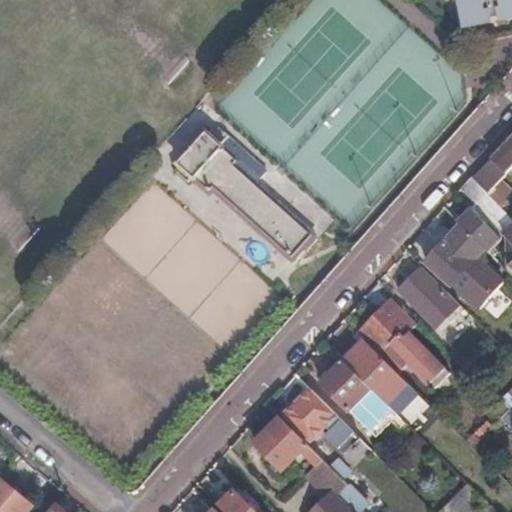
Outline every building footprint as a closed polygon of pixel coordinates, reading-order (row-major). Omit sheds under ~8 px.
[(511,0),(461,0),(464,13),(472,11),(475,27),(496,23),(496,22),(503,21),(504,22),(511,20),(511,0)] [(295,257),(315,236),(237,164),(248,151),(233,137),(226,144),(213,132),(209,136),(207,135),(182,162),(184,163),(179,168),(192,180),(197,175),(213,189),(217,185),(295,257)] [(511,141),(477,178),(490,192),(505,207),(511,198),(511,191),(501,181),(509,173),(511,175),(511,141)] [(477,178),(474,175),(463,188),(480,207),(507,234),(511,239),(511,214),(505,207),(490,192),(477,178)] [(489,249),(491,252),(504,239),(475,212),(464,224),(489,249)] [(433,258),(416,240),(408,250),(426,268),(457,299),(464,306),(468,311),(477,301),(458,282),(489,249),(464,224),(433,258)] [(408,250),(395,264),(412,281),(424,271),(426,268),(408,250)] [(439,329),(464,306),(457,299),(454,302),(424,271),(412,281),(402,291),(439,329)] [(363,330),(359,334),(389,364),(400,374),(410,364),(435,389),(448,375),(408,335),(418,326),(392,301),(366,327),(363,330)] [(511,331),(500,343),(511,355),(511,331)] [(339,355),(344,360),(368,385),(374,379),(377,381),(381,377),(378,374),(383,370),(389,364),(359,334),(339,355)] [(321,382),(350,412),(373,390),(368,385),(344,360),(321,382)] [(389,364),(383,370),(388,375),(394,380),(396,377),(400,374),(389,364)] [(314,441),(339,416),(312,390),(288,414),(314,441)] [(384,422),(395,411),(373,390),(350,412),(368,428),(378,419),(380,421),(384,422)] [(502,419),(511,430),(511,408),(509,412),(502,419)] [(303,452),(317,467),(324,460),(283,418),(258,444),(284,471),(303,452)] [(468,442),(474,447),(492,429),(487,423),(468,442)] [(317,467),(305,478),(328,500),(336,493),(338,495),(349,485),(341,477),(331,467),(324,460),(317,467)] [(331,467),(341,477),(348,470),(338,460),(331,467)] [(27,511),(34,505),(0,475),(0,511),(27,511)] [(440,511),(470,511),(483,499),(469,484),(440,511)] [(338,495),(355,511),(360,511),(368,504),(349,485),(338,495)] [(254,511),(234,492),(220,505),(226,511),(254,511)] [(355,511),(338,495),(336,493),(328,500),(315,511),(355,511)]
